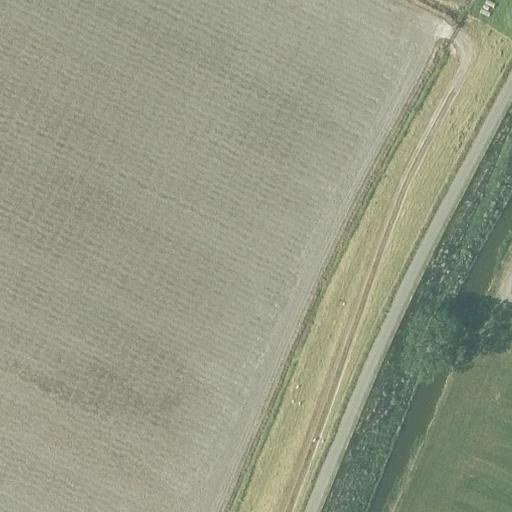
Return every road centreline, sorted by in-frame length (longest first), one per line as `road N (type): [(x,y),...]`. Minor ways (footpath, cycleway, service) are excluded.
road 1 (track): [(413,18),(464,44),(469,58),(396,199),(287,511)]
road 2 (unclassified): [(511,77),(404,281),(306,511)]
